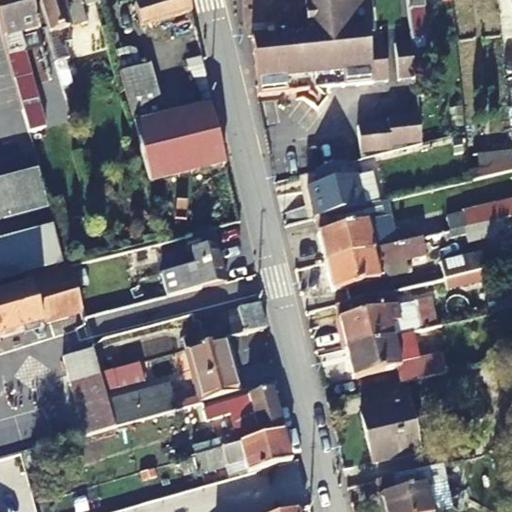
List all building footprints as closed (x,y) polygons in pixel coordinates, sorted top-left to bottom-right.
[(47,129),(20,36),(40,30),(30,0),(0,0),(0,27),(0,28),(30,134),(47,129)] [(38,0),(56,60),(70,56),(66,41),(73,40),(61,0),(80,0),(82,5),(99,0),(38,0)] [(191,13),(188,0),(154,0),(134,7),(140,29),(191,13)] [(372,0),(303,0),(306,29),(251,34),(257,92),(385,81),(382,46),(377,46),(372,0)] [(404,0),(407,35),(423,33),(419,0),(404,0)] [(113,48),(110,35),(98,38),(101,52),(113,48)] [(412,78),(408,44),(395,45),(398,80),(412,78)] [(74,73),(70,56),(56,60),(61,77),(74,73)] [(135,124),(164,117),(150,67),(121,75),(135,124)] [(212,106),(164,117),(135,124),(151,181),(226,164),(212,106)] [(419,146),(416,117),(388,119),(388,124),(357,127),(360,159),(419,146)] [(474,154),(476,177),(511,175),(511,152),(474,154)] [(346,162),(315,170),(319,187),(309,190),(315,216),(364,205),(358,178),(350,180),(346,162)] [(39,175),(0,185),(0,219),(48,206),(39,175)] [(511,204),(511,200),(445,215),(452,247),(504,235),(501,219),(511,216),(511,204)] [(326,260),(372,249),(364,205),(315,216),(326,260)] [(172,297),(231,281),(228,271),(224,272),(216,228),(188,235),(192,250),(170,256),(175,272),(166,275),(172,297)] [(0,279),(63,262),(55,232),(0,247),(0,279)] [(162,261),(157,242),(130,249),(135,268),(162,261)] [(445,278),(505,265),(501,247),(442,261),(445,278)] [(379,279),(372,249),(326,260),(333,290),(379,279)] [(29,289),(0,297),(0,337),(84,313),(70,264),(26,276),(29,289)] [(399,303),(395,290),(335,304),(346,348),(414,332),(422,330),(416,305),(410,300),(399,303)] [(261,305),(238,312),(239,319),(220,323),(221,328),(198,335),(201,348),(226,341),(267,330),(261,305)] [(219,318),(220,323),(239,319),(238,312),(219,318)] [(220,323),(219,318),(195,325),(198,335),(221,328),(220,323)] [(414,332),(346,348),(354,379),(400,368),(403,380),(452,369),(449,356),(421,363),(414,332)] [(201,348),(198,335),(185,339),(188,351),(201,348)] [(203,405),(240,394),(226,341),(201,348),(188,351),(203,405)] [(145,382),(140,364),(100,375),(101,376),(105,393),(145,382)] [(101,376),(71,385),(86,438),(115,430),(108,404),(105,393),(101,376)] [(115,430),(177,412),(170,387),(108,404),(115,430)] [(235,415),(243,443),(283,431),(272,392),(205,411),(208,421),(235,415)] [(414,424),(408,398),(362,409),(368,435),(414,424)] [(374,460),(420,450),(414,424),(368,435),(374,460)] [(291,463),(283,431),(243,443),(195,457),(201,475),(244,462),(248,476),(291,463)] [(443,463),(376,479),(384,511),(434,511),(454,507),(443,463)]
